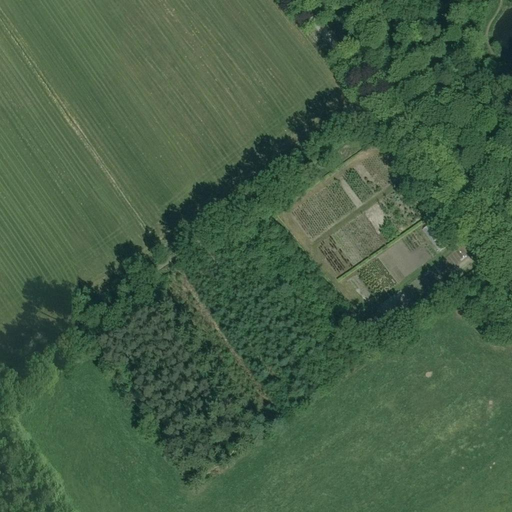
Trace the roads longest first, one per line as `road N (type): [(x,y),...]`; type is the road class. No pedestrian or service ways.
road 1 (track): [(0,373),(383,107)]
road 2 (unclassified): [(297,0),(511,267)]
